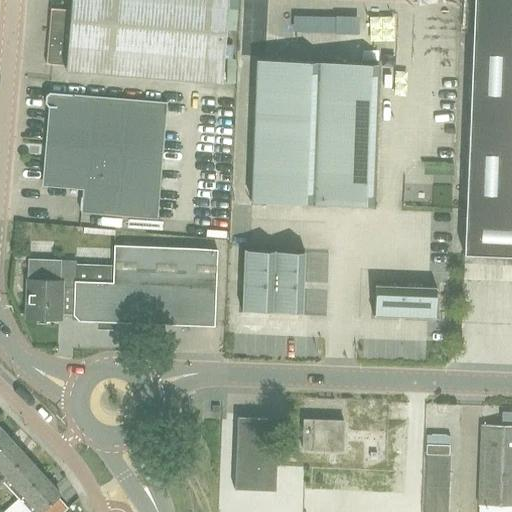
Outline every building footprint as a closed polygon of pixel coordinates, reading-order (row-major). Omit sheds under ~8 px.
[(220,83),(227,0),(70,0),(70,9),(51,8),(46,63),(65,65),(65,69),(220,83)] [(511,0),(473,0),(463,255),(511,256),(511,0)] [(251,202),(373,207),(378,65),(256,60),(251,202)] [(157,218),(167,101),(49,92),(45,96),(44,103),(48,107),(52,107),(46,186),(83,189),(81,212),(157,218)] [(113,266),(76,264),(76,260),(54,259),(31,258),(30,279),(29,318),(59,319),(60,287),(74,287),(73,320),(213,326),(217,250),(114,246),(113,266)] [(302,314),(305,252),(274,251),(244,250),(241,312),(272,313),(302,314)] [(337,284),(336,274),(316,276),(317,286),(337,284)] [(374,285),(373,317),(435,319),(436,288),(374,285)] [(275,490),(278,418),(238,416),(235,488),(275,490)] [(342,451),(344,421),(303,419),(302,449),(342,451)] [(511,506),(511,425),(482,425),(479,506),(511,506)] [(0,445),(8,438),(0,429),(0,445)] [(0,480),(25,457),(8,438),(0,445),(0,480)] [(424,511),(447,511),(450,456),(427,455),(424,511)] [(25,457),(0,480),(0,486),(3,483),(17,498),(22,493),(42,475),(25,457)] [(394,471),(315,470),(314,511),(345,511),(346,482),(394,483),(394,471)] [(22,493),(17,498),(29,511),(40,511),(59,494),(42,475),(22,493)]
